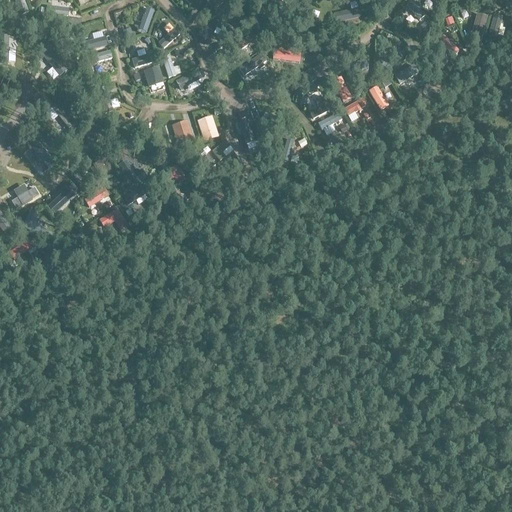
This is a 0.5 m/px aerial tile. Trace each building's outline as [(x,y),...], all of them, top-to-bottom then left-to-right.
[(225,2),(227,3),(230,6),(235,2),(233,0),(217,0),(211,5),(216,10),(225,2)] [(261,0),(278,12),(284,5),(277,0),(261,0)] [(426,16),(411,0),(406,5),(420,21),(426,16)] [(45,7),(44,13),(61,17),(63,12),(45,7)] [(333,15),(335,24),(361,19),(359,9),(333,15)] [(290,20),(315,30),(319,21),(293,11),(290,20)] [(140,37),(150,40),(156,16),(146,13),(140,37)] [(470,40),(481,43),(488,18),(477,15),(470,40)] [(488,37),(497,39),(503,18),(494,16),(488,37)] [(8,63),(8,53),(9,37),(0,36),(0,63),(8,64),(8,63)] [(460,53),(443,36),(437,43),(453,59),(460,53)] [(102,40),(81,45),(83,52),(104,48),(102,40)] [(51,69),(58,76),(59,77),(66,71),(48,50),(41,57),(51,69)] [(274,51),(273,61),(300,64),(301,55),(274,51)] [(86,58),(88,66),(112,60),(110,52),(86,58)] [(431,57),(444,67),(448,63),(435,52),(431,57)] [(156,63),(153,54),(131,61),(134,70),(156,63)] [(239,70),(244,78),(266,63),(261,56),(239,70)] [(176,77),(170,58),(162,60),(168,80),(176,77)] [(367,67),(364,60),(344,69),(347,76),(367,67)] [(418,74),(413,66),(394,77),(399,85),(418,74)] [(158,69),(145,73),(148,85),(149,89),(153,87),(163,84),(158,69)] [(180,92),(202,80),(197,71),(175,83),(180,92)] [(332,83),(343,104),(352,100),(341,78),(332,83)] [(113,112),(105,88),(97,90),(104,115),(113,112)] [(369,93),(380,112),(389,107),(377,88),(369,93)] [(348,117),(366,107),(362,100),(344,111),(348,117)] [(315,101),(309,103),(311,110),(317,108),(315,101)] [(51,109),(57,117),(68,130),(76,124),(58,102),(50,108),(51,109)] [(318,125),(322,132),(342,121),(338,115),(318,125)] [(199,125),(204,147),(220,144),(215,121),(199,125)] [(179,147),(192,143),(187,126),(174,130),(179,147)] [(288,164),(294,142),(287,140),(281,162),(288,164)] [(34,153),(42,163),(43,162),(48,168),(55,162),(37,141),(30,147),(35,153),(34,153)] [(126,161),(118,166),(131,187),(146,178),(141,170),(135,174),(126,161)] [(186,181),(177,167),(160,177),(165,185),(174,179),(178,185),(186,181)] [(74,196),(66,188),(47,207),(55,214),(74,196)] [(10,202),(15,210),(38,196),(33,189),(27,192),(16,198),(17,199),(10,202)] [(92,214),(112,202),(105,192),(86,204),(92,214)] [(116,210),(98,221),(103,229),(113,223),(119,232),(127,227),(116,210)] [(33,212),(24,227),(47,241),(52,233),(37,224),(41,217),(33,212)] [(0,213),(0,229),(9,240),(17,234),(0,213)]
